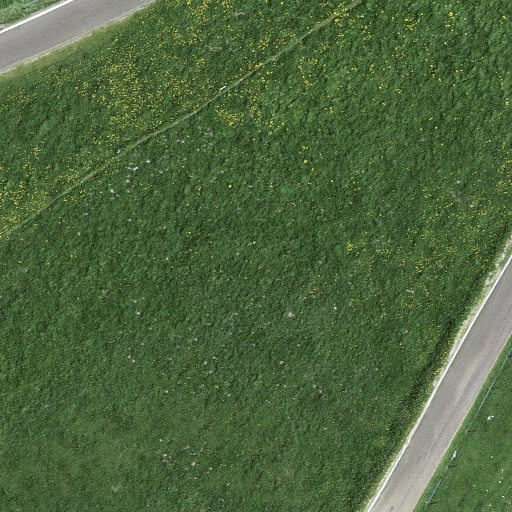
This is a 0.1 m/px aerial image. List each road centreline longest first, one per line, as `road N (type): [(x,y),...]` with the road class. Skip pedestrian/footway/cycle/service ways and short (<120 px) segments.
road 1 (tertiary): [(386,511),(511,288)]
road 2 (tertiary): [(120,0),(0,59)]
